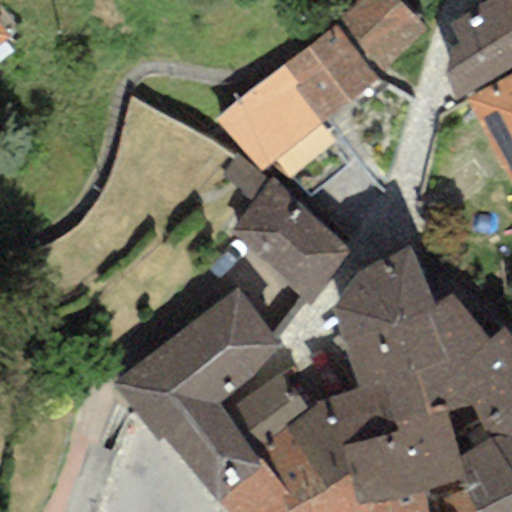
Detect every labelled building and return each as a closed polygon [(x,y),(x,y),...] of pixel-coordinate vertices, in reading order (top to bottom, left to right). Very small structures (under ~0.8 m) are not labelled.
[(423,34),(395,0),(357,0),(334,25),(378,77),(423,34)] [(511,70),(511,0),(485,0),(450,23),(459,41),(448,48),(444,72),(456,97),(463,94),(511,70)] [(0,44),(10,37),(0,24),(0,44)] [(321,124),(378,77),(334,25),(282,67),(297,85),(293,88),(321,124)] [(335,141),(321,124),(293,88),(297,85),(282,67),(216,121),(259,174),(273,162),(287,179),(335,141)] [(511,70),(463,94),(511,188),(511,70)] [(301,206),(269,179),(228,236),(248,249),(306,305),(347,251),(301,206)] [(331,307),(343,345),(423,315),(434,311),(431,305),(409,249),(357,273),(331,307)] [(238,291),(111,386),(157,443),(163,438),(214,504),(261,462),(253,452),(225,415),(281,374),(291,366),(238,291)] [(449,295),(431,305),(434,311),(423,315),(445,359),(414,375),(431,422),(446,416),(510,403),(511,401),(511,337),(503,327),(485,342),(449,295)] [(445,359),(423,315),(343,345),(358,386),(378,441),(431,422),(414,375),(445,359)] [(307,410),(281,374),(225,415),(253,452),(307,410)] [(261,462),(294,507),(348,474),(356,506),(385,501),(425,490),(462,479),(456,457),(446,416),(431,422),(378,441),(358,386),(307,410),(253,452),(261,462)] [(511,401),(510,403),(446,416),(456,457),(491,438),(511,438),(511,401)] [(511,511),(511,438),(491,438),(456,457),(462,479),(478,511),(511,511)] [(286,511),(294,507),(261,462),(214,504),(222,511),(286,511)] [(387,511),(385,501),(356,506),(348,474),(294,507),(286,511),(387,511)] [(478,511),(462,479),(425,490),(428,511),(478,511)] [(428,511),(425,490),(385,501),(387,511),(428,511)]
